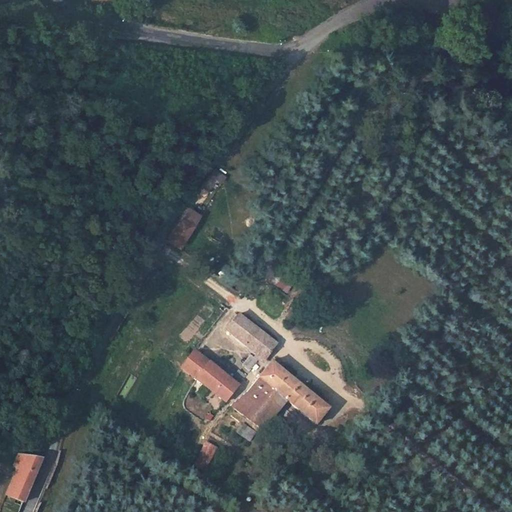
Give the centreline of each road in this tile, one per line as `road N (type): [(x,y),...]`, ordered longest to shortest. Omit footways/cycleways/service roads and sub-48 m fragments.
road 1 (tertiary): [(28,511),(79,378),(175,208),(298,48)]
road 2 (tertiary): [(55,0),(126,27),(272,51),(298,48)]
